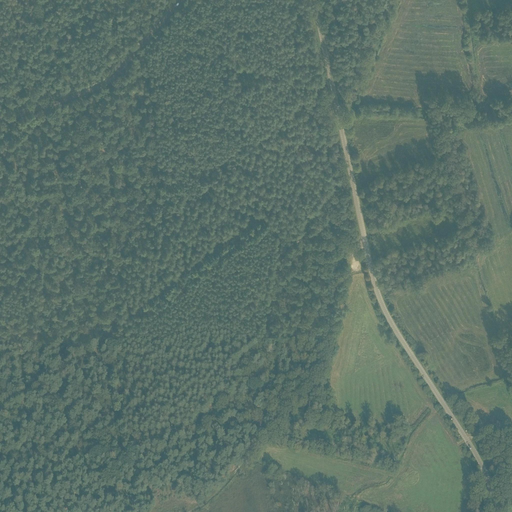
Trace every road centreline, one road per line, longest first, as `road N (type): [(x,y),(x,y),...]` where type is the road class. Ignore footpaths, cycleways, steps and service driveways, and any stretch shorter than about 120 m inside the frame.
road 1 (tertiary): [(497,511),(485,471),(377,292),(317,0)]
road 2 (track): [(367,249),(320,236),(290,238),(275,221),(256,216),(108,330),(56,351),(34,374),(0,378)]
road 3 (track): [(175,0),(94,86),(0,129)]
road 4 (track): [(338,108),(354,91),(393,0)]
